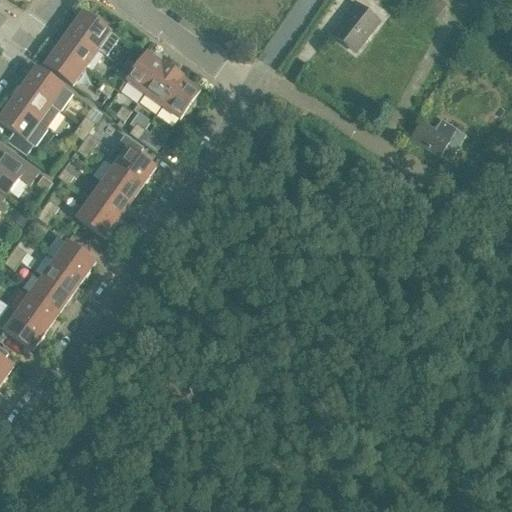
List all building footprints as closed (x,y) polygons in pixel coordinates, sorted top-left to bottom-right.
[(439,0),(404,0),(435,22),(447,5),(439,0)] [(355,54),(378,24),(353,5),(343,18),(344,19),(331,36),(355,54)] [(81,14),(69,32),(97,53),(105,59),(118,41),(104,31),(104,28),(102,25),(100,23),(98,21),(96,20),(93,19),(90,18),(87,18),(81,14)] [(85,70),(97,53),(69,32),(56,50),(85,70)] [(72,88),(85,70),(56,50),(43,68),(72,88)] [(164,68),(163,68),(146,55),(136,68),(130,76),(125,84),(143,96),(164,68)] [(130,76),(136,68),(126,60),(120,69),(130,76)] [(181,81),(182,81),(182,80),(164,67),(163,68),(164,68),(143,96),(161,109),(181,81)] [(22,87),(60,115),(73,97),(35,69),(22,87)] [(124,85),(125,84),(130,76),(120,69),(114,78),(124,85)] [(199,94),(182,81),(181,81),(161,109),(179,122),(183,116),(188,114),(192,110),(195,105),(195,99),(199,94)] [(106,99),(113,90),(102,83),(96,92),(106,99)] [(47,132),(60,115),(22,87),(9,105),(47,132)] [(6,145),(25,159),(33,149),(34,150),(47,132),(9,105),(0,117),(0,125),(13,135),(6,145)] [(123,125),(130,114),(121,108),(114,118),(123,125)] [(78,128),(89,135),(95,126),(85,119),(78,128)] [(465,137),(456,131),(441,121),(434,132),(420,123),(409,140),(437,158),(448,164),(465,137)] [(137,142),(144,132),(135,126),(128,136),(137,142)] [(168,137),(155,127),(149,135),(144,132),(137,142),(155,155),(168,137)] [(82,144),(88,136),(89,135),(78,128),(72,136),(82,144)] [(82,145),(92,152),(98,143),(88,136),(82,144),(82,145)] [(142,188),(155,170),(137,157),(142,151),(124,137),(106,162),(113,167),(142,188)] [(65,158),(71,149),(61,142),(55,151),(65,158)] [(178,143),(172,151),(179,156),(184,148),(178,143)] [(86,161),(92,152),(82,145),(75,154),(86,161)] [(0,193),(6,197),(19,179),(30,186),(38,175),(0,148),(0,193)] [(101,185),(129,205),(142,188),(113,167),(101,185)] [(67,187),(73,178),(63,171),(56,180),(67,187)] [(117,223),(129,205),(101,185),(88,202),(117,223)] [(104,241),(117,223),(88,202),(75,221),(104,241)] [(42,211),(52,219),(58,210),(48,203),(42,211)] [(11,222),(21,229),(30,216),(21,209),(11,222)] [(45,227),(52,219),(42,211),(35,220),(45,227)] [(53,262),(82,282),(95,264),(66,244),(53,262)] [(9,257),(19,264),(20,264),(25,256),(15,248),(9,257)] [(25,256),(20,264),(30,271),(35,263),(25,256)] [(13,273),(19,264),(9,257),(3,266),(13,273)] [(40,279),(69,300),(82,282),(53,262),(40,279)] [(28,297),(57,317),(69,300),(40,279),(28,297)] [(44,335),(57,317),(28,297),(16,315),(15,315),(44,335)] [(15,315),(16,315),(8,309),(0,320),(0,330),(3,333),(31,353),(44,335),(15,315)] [(0,386),(12,369),(2,362),(7,355),(0,350),(0,386)]
